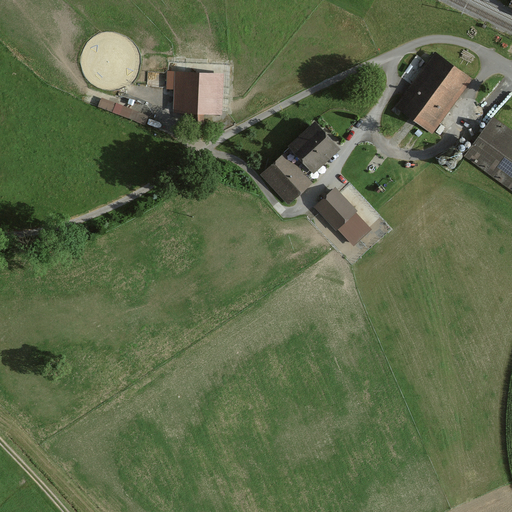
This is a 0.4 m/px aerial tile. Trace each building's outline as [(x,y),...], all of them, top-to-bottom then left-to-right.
[(430,56),(395,109),(433,134),(468,80),(430,56)] [(222,76),(173,73),(171,112),(220,114),(222,76)] [(511,131),(494,118),(464,158),(511,192),(511,131)] [(282,151),(303,175),(335,147),(314,123),(282,151)] [(282,151),(257,172),(285,203),(310,182),(303,175),(282,151)] [(357,213),(336,189),(315,209),(336,232),(338,231),(353,248),(372,231),(356,214),(357,213)]
